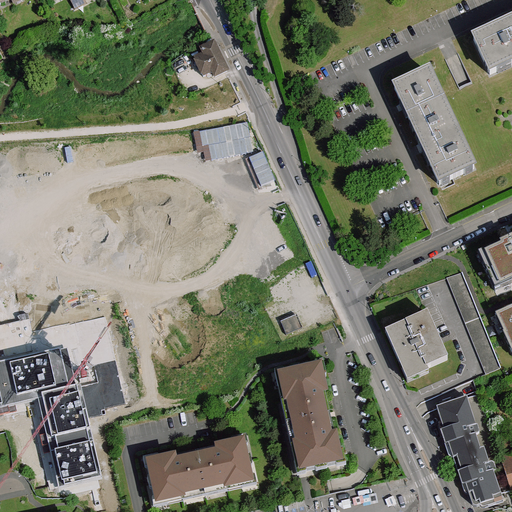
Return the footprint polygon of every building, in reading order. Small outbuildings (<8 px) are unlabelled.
[(70,0),(77,13),(89,7),(86,1),(89,0),(70,0)] [(511,24),(472,43),(488,77),(511,65),(511,24)] [(228,72),(214,44),(201,50),(204,56),(196,60),(204,76),(213,72),(216,78),(228,72)] [(425,156),(439,186),(473,170),(429,74),(394,90),(407,118),(425,156)] [(205,152),(207,161),(257,152),(251,122),(196,131),(199,153),(205,152)] [(267,151),(247,159),(259,189),(279,181),(267,151)] [(484,265),(496,291),(511,283),(511,238),(484,252),(487,258),(484,259),(486,264),(484,265)] [(447,279),(485,375),(499,369),(496,359),(488,336),(485,330),(470,294),(461,274),(447,279)] [(511,307),(496,315),(504,333),(503,333),(511,352),(511,307)] [(284,321),(289,334),(304,327),(299,315),(284,321)] [(423,317),(389,332),(409,377),(443,362),(447,360),(427,315),(423,317)] [(0,361),(0,408),(36,400),(57,485),(96,476),(64,347),(0,361)] [(318,370),(280,379),(293,435),(295,435),(298,447),(295,447),(301,472),(340,463),(333,431),(328,432),(321,403),(326,402),(318,370)] [(499,462),(477,393),(473,395),(436,407),(445,435),(452,454),(454,453),(460,472),(466,489),(469,488),(472,498),(476,497),(477,501),(489,498),(490,502),(499,500),(494,487),(498,486),(491,464),(499,462)] [(149,465),(158,505),(182,499),(182,496),(193,494),(194,496),(214,492),(214,489),(225,486),(226,489),(251,483),(242,444),(210,452),(212,456),(181,463),(180,458),(149,465)] [(511,454),(502,457),(511,491),(511,490),(511,454)]
